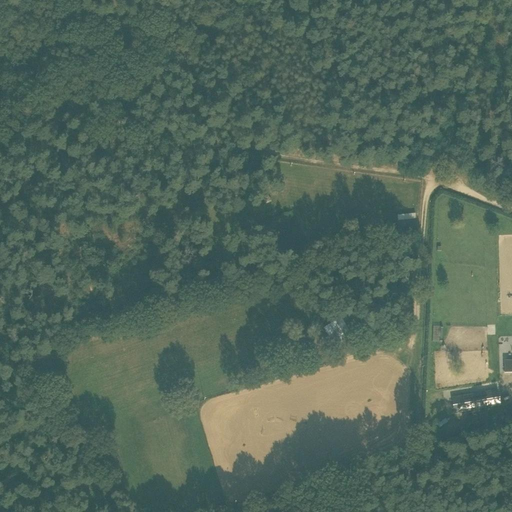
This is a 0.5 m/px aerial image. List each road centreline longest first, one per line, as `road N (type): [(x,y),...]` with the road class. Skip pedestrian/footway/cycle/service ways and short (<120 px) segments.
road 1 (track): [(72,108),(250,0)]
road 2 (track): [(245,145),(431,180)]
road 3 (track): [(413,330),(431,180)]
